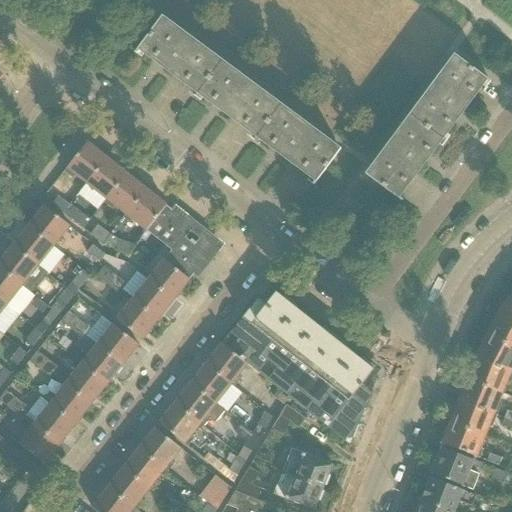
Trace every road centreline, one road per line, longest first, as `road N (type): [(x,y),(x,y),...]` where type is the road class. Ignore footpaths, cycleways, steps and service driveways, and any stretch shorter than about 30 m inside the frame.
road 1 (residential): [(59,511),(268,237)]
road 2 (residential): [(268,237),(54,59)]
road 3 (residential): [(371,314),(511,110)]
road 4 (tertiary): [(365,511),(426,358)]
road 5 (tertiary): [(426,358),(445,313),(511,235)]
road 6 (residential): [(371,314),(268,237)]
